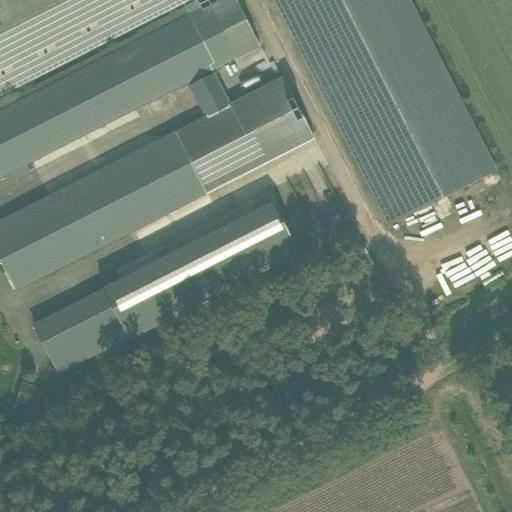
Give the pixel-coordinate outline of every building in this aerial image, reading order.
[(0,0),(0,96),(188,0),(0,0)] [(0,177),(13,171),(17,181),(31,174),(29,170),(34,168),(31,162),(211,72),(260,47),(236,0),(227,0),(0,113),(0,177)] [(410,0),(274,0),(390,225),(497,170),(410,0)] [(189,89),(204,121),(0,221),(0,258),(17,292),(317,144),(285,81),(230,108),(214,77),(189,89)] [(274,201),(104,287),(129,337),(299,250),(274,201)] [(104,287),(33,323),(58,373),(129,337),(104,287)] [(39,404),(44,387),(24,381),(19,399),(39,404)]
